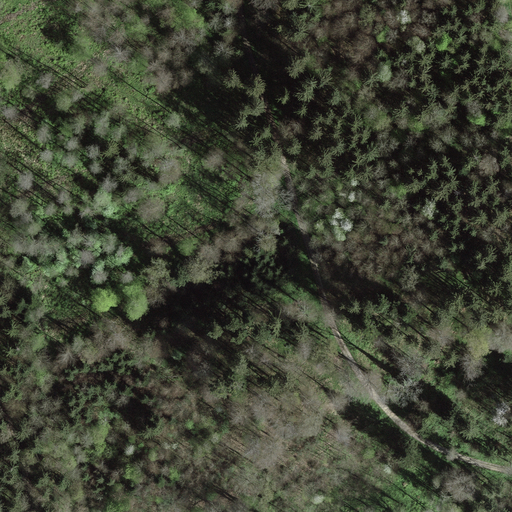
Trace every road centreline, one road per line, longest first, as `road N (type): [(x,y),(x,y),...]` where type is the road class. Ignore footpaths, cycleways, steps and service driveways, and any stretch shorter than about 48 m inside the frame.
road 1 (track): [(240,0),(250,61),(351,365),(416,437),(511,471)]
road 2 (track): [(32,511),(0,393)]
